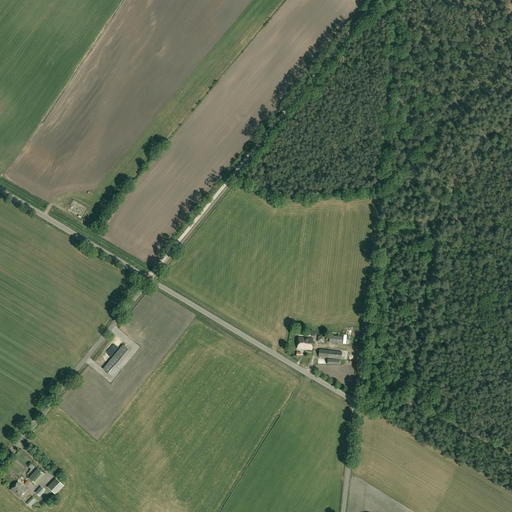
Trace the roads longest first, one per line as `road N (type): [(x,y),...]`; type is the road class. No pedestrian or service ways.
road 1 (track): [(356,396),(400,0)]
road 2 (track): [(147,277),(376,0)]
road 3 (unclassified): [(343,511),(351,400),(151,279)]
road 4 (track): [(415,403),(438,203),(511,146)]
road 5 (unclassified): [(0,468),(151,279)]
road 6 (unclassified): [(151,279),(0,191)]
road 7 (track): [(511,451),(389,391),(356,396)]
